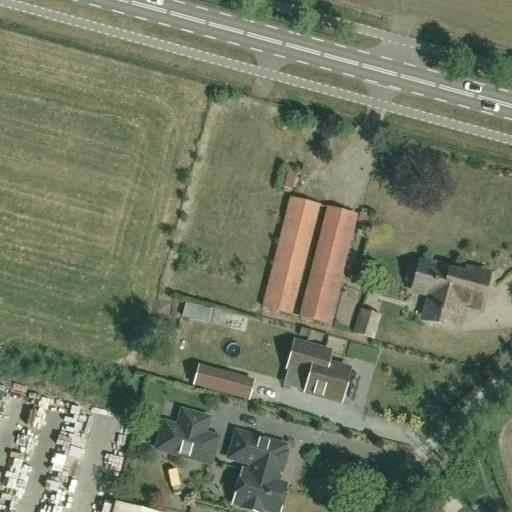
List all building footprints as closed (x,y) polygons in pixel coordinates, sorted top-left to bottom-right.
[(313,152),(323,152),(323,136),(314,136),(313,152)] [(300,192),(306,173),(293,170),(288,188),(300,192)] [(328,325),(355,215),(291,199),(263,309),(328,325)] [(409,271),(407,283),(409,287),(413,288),(412,293),(429,298),(426,309),(430,310),(427,323),(452,330),(459,305),(479,310),(488,277),(465,271),(464,276),(447,271),(445,268),(431,265),(428,267),(419,264),(417,270),(413,269),(409,271)] [(353,331),(374,337),(382,313),(360,306),(353,331)] [(306,393),(342,402),(350,370),(323,363),(326,351),(294,344),(288,369),(311,375),(306,393)] [(254,384),(234,379),(199,370),(195,390),(249,403),(254,384)] [(33,435),(54,438),(59,412),(38,409),(33,435)] [(157,450),(170,454),(211,465),(218,438),(205,434),(209,419),(182,412),(178,427),(164,423),(157,450)] [(55,439),(64,441),(69,418),(60,416),(55,439)] [(118,439),(122,419),(113,417),(109,437),(118,439)] [(276,484),(276,483),(275,483),(279,471),(282,472),(287,453),(284,452),(286,446),(236,433),(229,459),(252,465),(250,471),(263,475),(262,480),(276,484)] [(263,475),(250,471),(250,473),(242,471),(233,504),(245,507),(244,510),(251,511),(261,511),(262,509),(271,511),(279,511),(287,486),(276,483),(276,484),(262,480),(263,475)]
